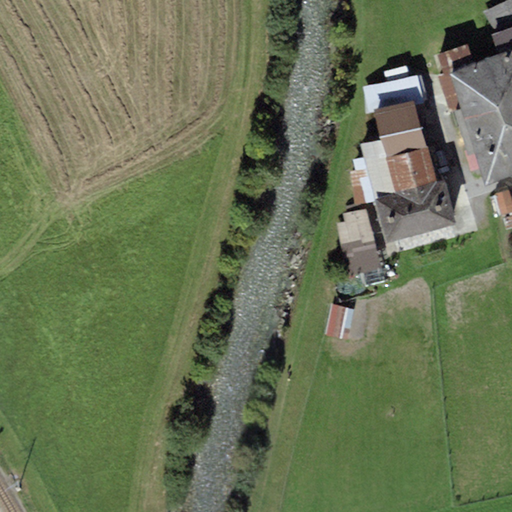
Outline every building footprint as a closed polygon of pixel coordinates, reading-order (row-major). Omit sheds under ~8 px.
[(511,21),(493,29),(499,45),(511,40),(511,21)] [(453,67),(451,63),(474,55),(468,38),(439,49),(446,69),(453,67)] [(474,55),(451,63),(453,67),(464,100),(470,119),(511,103),(511,40),(499,45),(474,55)] [(362,85),(368,109),(376,107),(375,103),(416,92),(418,98),(424,96),(417,70),(362,85)] [(387,148),(428,136),(418,98),(416,92),(375,103),(376,107),(383,133),(387,148)] [(470,119),(464,100),(455,103),(469,146),(478,143),(470,119)] [(511,165),(511,103),(470,119),(478,143),(488,175),(511,165)] [(374,189),(397,183),(387,148),(383,133),(360,139),(364,152),(374,189)] [(397,183),(438,172),(428,136),(387,148),(397,183)] [(365,198),(376,195),(374,189),(364,152),(353,155),(357,167),(351,168),(357,200),(365,198)] [(397,183),(374,189),(376,195),(387,233),(458,214),(446,170),(438,172),(397,183)] [(382,264),(367,204),(344,210),(346,219),(336,221),(350,272),(382,264)]
